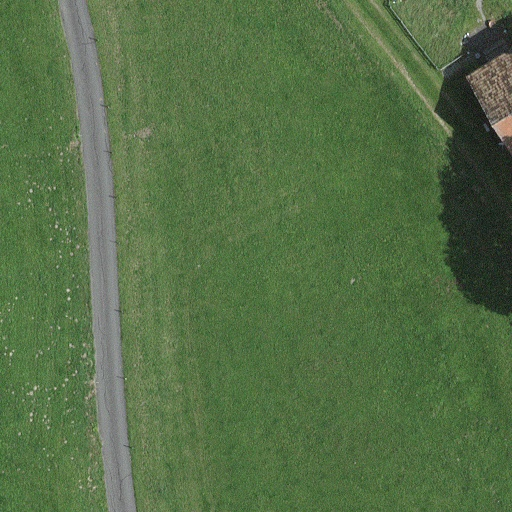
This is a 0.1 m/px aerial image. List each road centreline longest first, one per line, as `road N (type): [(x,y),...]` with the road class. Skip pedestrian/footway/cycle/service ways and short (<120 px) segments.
road 1 (unclassified): [(68,0),(86,65),(124,511)]
road 2 (track): [(371,0),(511,197)]
